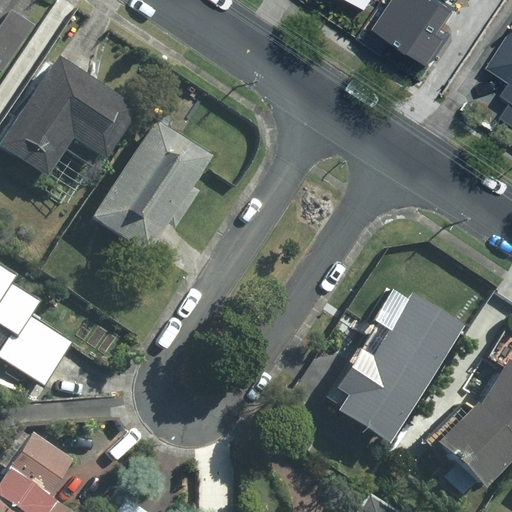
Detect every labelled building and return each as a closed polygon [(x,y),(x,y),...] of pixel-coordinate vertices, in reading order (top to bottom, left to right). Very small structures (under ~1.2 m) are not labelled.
[(463,1),(461,0),(391,0),(378,21),(435,59),(453,30),(447,26),(463,1)] [(25,23),(5,10),(0,18),(0,58),(2,60),(25,23)] [(511,37),(493,67),(511,79),(511,37)] [(48,55),(0,126),(0,149),(33,173),(60,133),(92,155),(124,106),(48,55)] [(148,119),(83,214),(134,249),(199,154),(148,119)] [(0,270),(0,358),(35,382),(62,342),(21,314),(30,301),(2,282),(7,274),(0,270)] [(375,440),(452,324),(404,292),(362,356),(350,349),(326,385),(338,393),(328,408),(375,440)] [(511,445),(511,367),(499,359),(469,404),(468,401),(429,441),(473,485),(511,445)] [(0,511),(64,511),(40,495),(66,458),(29,433),(0,474),(0,511)] [(344,511),(385,511),(357,493),(344,511)] [(137,511),(119,499),(110,511),(137,511)]
